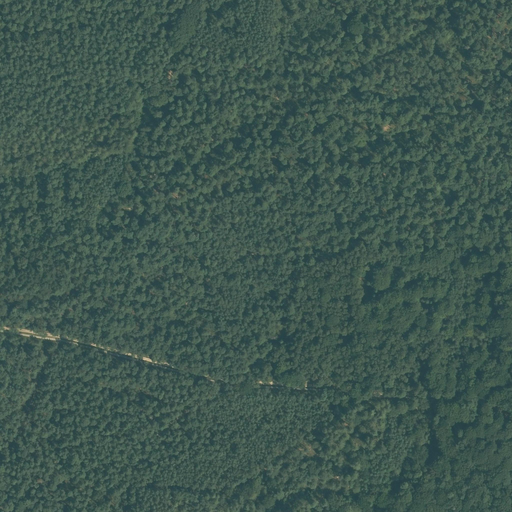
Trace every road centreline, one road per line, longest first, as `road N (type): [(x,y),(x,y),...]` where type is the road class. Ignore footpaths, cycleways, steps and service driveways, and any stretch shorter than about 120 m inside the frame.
road 1 (track): [(0,327),(232,382),(511,406)]
road 2 (track): [(279,0),(273,84),(286,97),(403,43),(444,0)]
